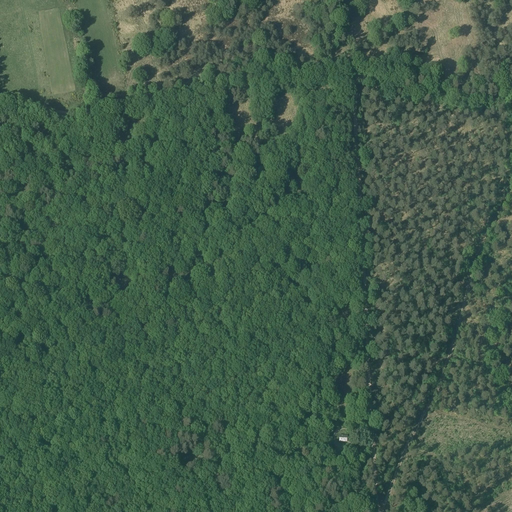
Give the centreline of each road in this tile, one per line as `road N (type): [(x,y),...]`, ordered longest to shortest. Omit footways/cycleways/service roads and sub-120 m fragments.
road 1 (track): [(355,75),(379,511)]
road 2 (track): [(355,75),(327,67),(234,76),(81,113),(0,104)]
road 3 (track): [(384,511),(393,468),(438,380),(511,174)]
road 4 (track): [(511,101),(355,75)]
